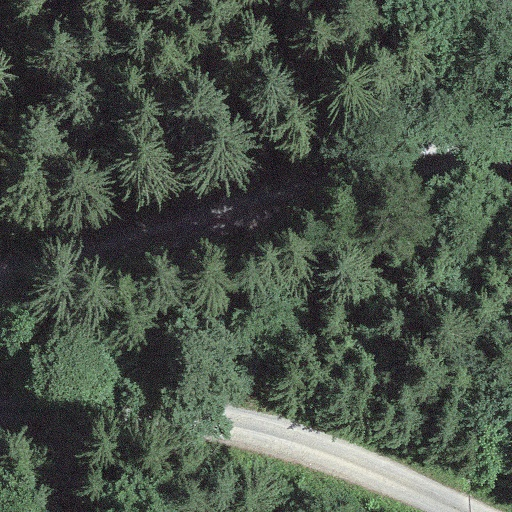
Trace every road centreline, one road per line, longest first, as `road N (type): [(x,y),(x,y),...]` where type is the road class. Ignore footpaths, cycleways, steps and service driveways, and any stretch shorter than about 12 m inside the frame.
road 1 (track): [(511,137),(0,267)]
road 2 (track): [(0,414),(136,407),(245,418),(479,511)]
